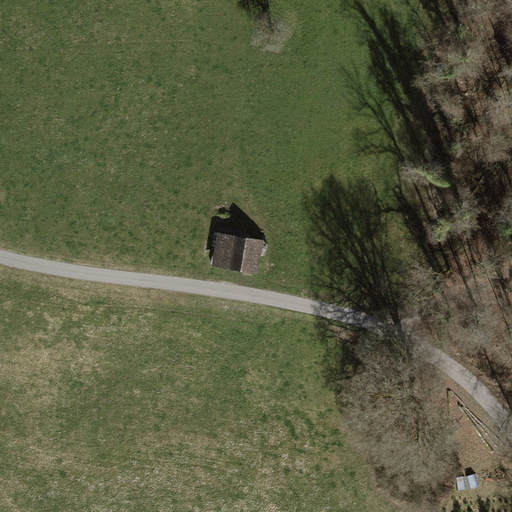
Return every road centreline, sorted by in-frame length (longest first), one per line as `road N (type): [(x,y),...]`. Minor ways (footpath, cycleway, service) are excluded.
road 1 (unclassified): [(511,426),(441,358),(377,324),(292,302),(0,256)]
road 2 (track): [(377,324),(511,270)]
